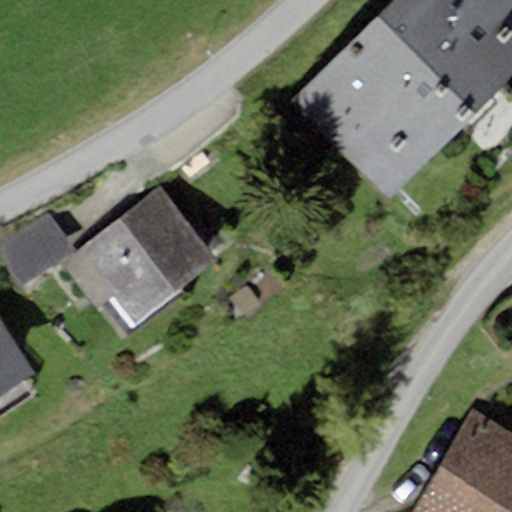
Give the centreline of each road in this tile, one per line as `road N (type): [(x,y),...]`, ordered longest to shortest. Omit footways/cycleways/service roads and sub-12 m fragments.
road 1 (residential): [(308,0),(156,121),(0,206)]
road 2 (residential): [(511,247),(437,341),(336,511)]
